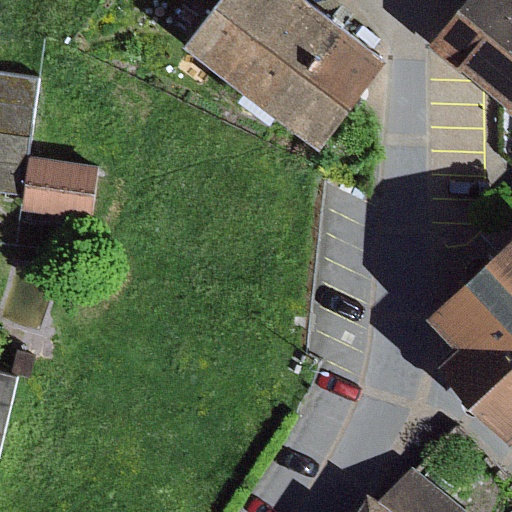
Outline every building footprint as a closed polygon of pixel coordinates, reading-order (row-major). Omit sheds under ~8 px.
[(300,0),(223,0),(184,51),(319,156),(388,67),(300,0)] [(511,0),(469,0),(441,35),(511,97),(511,0)] [(41,78),(0,73),(0,192),(26,196),(24,212),(91,220),(102,126),(47,120),(46,125),(35,124),(41,78)] [(511,243),(427,323),(454,352),(446,362),(511,430),(511,243)] [(0,386),(0,454),(15,389),(0,386)] [(466,511),(413,469),(378,504),(388,511),(466,511)] [(367,496),(355,511),(388,511),(378,504),(367,496)]
